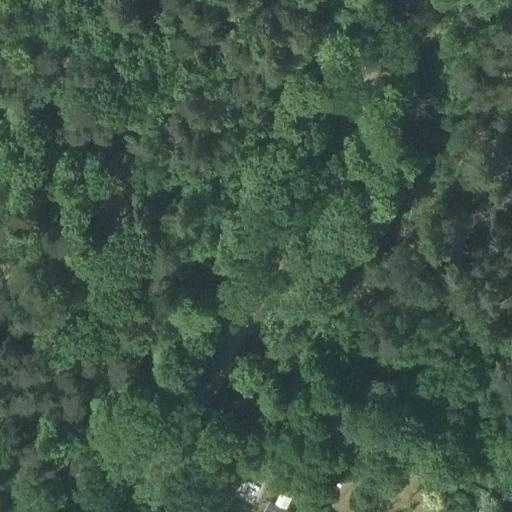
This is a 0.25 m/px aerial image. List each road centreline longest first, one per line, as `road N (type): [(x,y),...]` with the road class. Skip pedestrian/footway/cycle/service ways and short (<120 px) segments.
road 1 (unclassified): [(150,511),(410,0)]
road 2 (unknown): [(455,0),(335,245),(272,269)]
road 3 (track): [(0,39),(190,95)]
